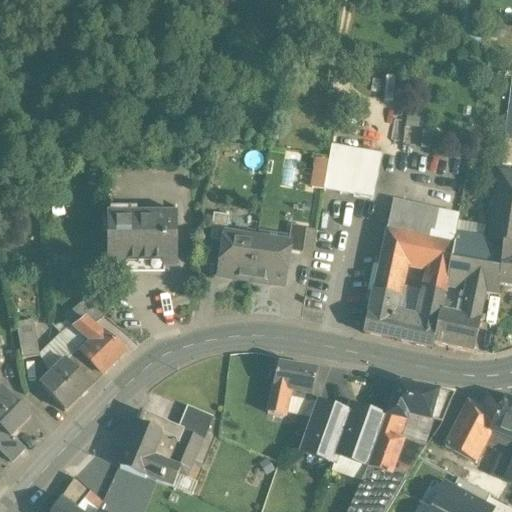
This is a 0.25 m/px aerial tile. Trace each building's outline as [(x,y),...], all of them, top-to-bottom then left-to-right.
[(362,151),(349,148),(350,145),(331,141),(323,185),(372,195),(375,181),(376,181),(382,151),(362,147),(362,151)] [(511,171),(500,170),(490,237),(490,238),(502,240),(511,241),(511,171)] [(429,204),(393,197),(373,287),(372,287),(364,329),(391,335),(396,314),(393,313),(403,266),(406,260),(415,262),(429,204)] [(70,198),(50,203),(53,216),(73,212),(70,198)] [(459,210),(429,204),(415,262),(431,266),(448,270),(448,269),(458,217),(459,210)] [(176,210),(107,210),(108,259),(177,258),(176,210)] [(228,212),(213,210),(210,235),(223,238),(224,232),(226,232),(228,212)] [(306,224),(291,221),(288,241),(289,241),(289,247),(302,249),(306,224)] [(226,232),(224,232),(223,238),(218,271),(251,275),(256,241),(240,238),(241,234),(226,232)] [(476,235),(455,233),(448,269),(445,284),(466,287),(476,235)] [(490,237),(476,235),(466,287),(467,287),(486,290),(500,293),(499,282),(498,280),(502,240),(490,238),(490,237)] [(288,241),(273,239),(272,243),(256,241),(251,275),(284,280),(289,247),(289,241),(288,241)] [(511,241),(502,240),(498,280),(499,282),(511,283),(511,241)] [(448,270),(431,266),(426,287),(443,291),(445,284),(448,270)] [(420,314),(402,311),(397,337),(432,345),(433,340),(440,308),(443,291),(426,287),(420,314)] [(467,287),(462,313),(440,308),(433,340),(473,349),(486,290),(467,287)] [(85,295),(73,306),(83,317),(84,316),(92,324),(104,313),(85,295)] [(83,317),(73,306),(63,316),(73,327),(83,317)] [(124,355),(102,333),(92,324),(84,316),(83,317),(73,327),(73,328),(90,346),(80,355),(102,377),(124,355)] [(34,323),(16,326),(22,361),(39,359),(34,323)] [(102,377),(80,355),(68,367),(90,389),(102,377)] [(317,368),(279,360),(271,396),(287,399),(289,392),(311,396),(317,368)] [(65,364),(39,389),(64,414),(90,389),(68,367),(65,364)] [(423,387),(399,381),(399,382),(398,381),(385,418),(405,423),(407,416),(441,425),(455,392),(424,385),(423,387)] [(29,419),(1,392),(0,393),(0,431),(9,440),(10,439),(29,419)] [(311,396),(289,392),(287,399),(310,403),(311,396)] [(287,399),(271,396),(267,416),(283,419),(284,415),(287,399)] [(507,403),(489,396),(488,398),(487,397),(480,409),(468,403),(444,448),(476,465),(493,433),(499,419),(507,403)] [(310,403),(287,399),(284,415),(310,420),(316,404),(310,403)] [(499,419),(493,433),(504,437),(511,420),(511,404),(507,403),(499,419)] [(348,416),(316,404),(310,420),(298,453),(332,465),(335,458),(334,457),(349,416),(348,416)] [(384,420),(351,408),(348,416),(349,416),(334,457),(335,458),(367,469),(384,420)] [(140,414),(119,469),(144,479),(145,477),(172,488),(178,476),(186,479),(196,458),(176,449),(168,466),(152,460),(162,436),(179,443),(183,433),(180,432),(166,426),(167,426),(140,414)] [(405,423),(385,418),(384,420),(367,469),(367,470),(392,479),(405,483),(412,471),(396,465),(404,442),(400,441),(405,423)] [(201,429),(185,422),(180,432),(183,433),(196,439),(201,429)] [(9,440),(0,431),(0,455),(10,465),(23,451),(10,439),(9,440)] [(196,439),(183,433),(179,443),(176,449),(196,458),(203,442),(196,439)] [(493,433),(486,447),(499,453),(490,478),(507,485),(511,472),(511,467),(503,464),(510,439),(504,437),(493,433)] [(511,440),(510,439),(503,464),(511,467),(511,472),(507,485),(511,486),(511,440)] [(392,479),(367,470),(355,498),(347,511),(387,511),(405,483),(392,479)] [(137,511),(148,494),(119,478),(105,502),(123,511),(137,511)] [(74,480),(59,502),(74,511),(75,511),(82,504),(90,494),(74,480)] [(452,492),(484,509),(490,498),(458,481),(452,492)] [(452,492),(445,488),(433,511),(435,511),(490,511),(484,509),(452,492)] [(103,505),(90,494),(82,504),(91,511),(99,511),(103,506),(103,505)] [(74,511),(59,502),(52,511),(74,511)] [(123,511),(105,502),(103,505),(103,506),(99,511),(123,511)]
